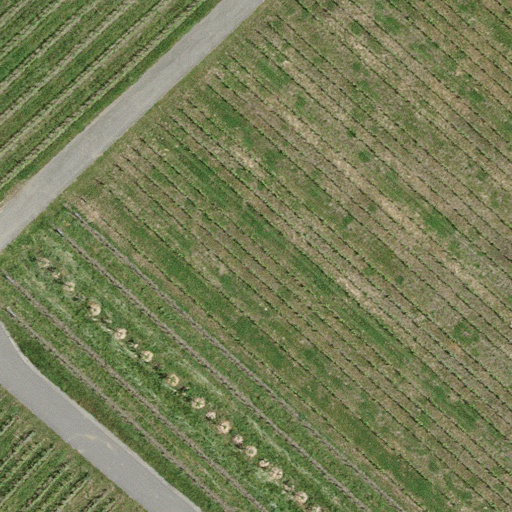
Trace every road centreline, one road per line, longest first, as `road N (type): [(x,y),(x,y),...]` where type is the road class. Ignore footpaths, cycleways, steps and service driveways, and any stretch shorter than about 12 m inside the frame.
road 1 (track): [(0,229),(244,0)]
road 2 (track): [(170,511),(0,360)]
